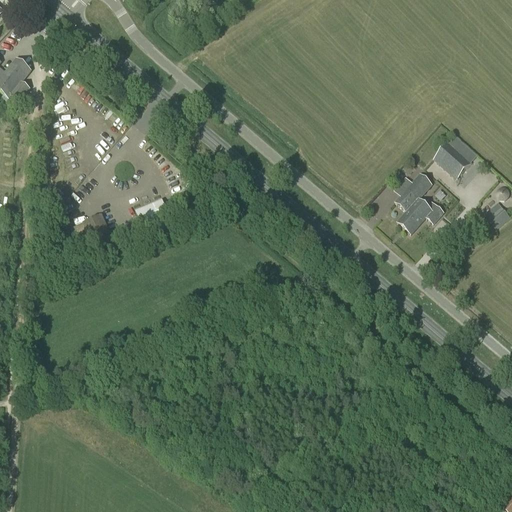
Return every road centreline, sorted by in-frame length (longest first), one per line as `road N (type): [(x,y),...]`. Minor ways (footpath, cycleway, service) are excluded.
road 1 (primary): [(511,397),(65,13)]
road 2 (unclassified): [(511,362),(153,54),(108,0)]
road 3 (track): [(125,362),(320,290),(370,244)]
road 4 (track): [(16,402),(33,175)]
road 5 (track): [(33,175),(39,55),(65,13)]
